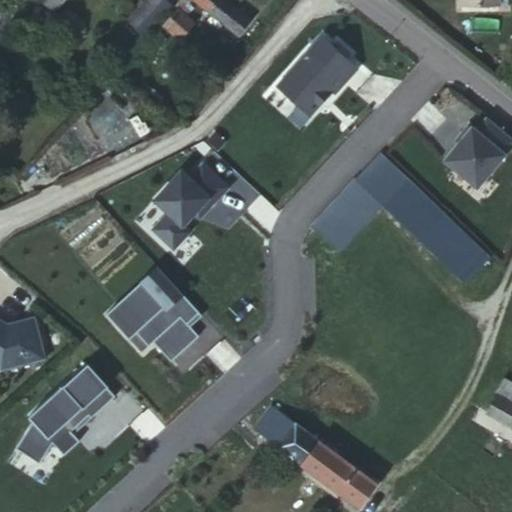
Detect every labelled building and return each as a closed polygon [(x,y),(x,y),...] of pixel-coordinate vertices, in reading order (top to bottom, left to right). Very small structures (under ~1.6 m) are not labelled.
[(42,0),(52,8),(59,0),(42,0)] [(145,0),(128,19),(145,35),(171,5),(165,0),(145,0)] [(240,0),(211,0),(218,5),(229,15),(242,25),(255,13),(240,0)] [(225,19),(229,15),(218,5),(214,10),(225,19)] [(191,22),(178,9),(165,25),(178,37),(191,22)] [(345,80),(311,48),(278,84),(312,117),(345,80)] [(482,189),(511,152),(511,136),(488,115),(477,128),(474,125),(445,160),(482,189)] [(491,257),(380,152),(314,223),(341,249),(382,204),(466,282),(491,257)] [(200,312),(158,266),(106,313),(129,338),(148,321),(159,334),(153,340),(171,360),(199,335),(187,323),(200,312)] [(47,357),(37,316),(10,322),(0,316),(0,366),(2,368),(47,357)] [(33,420),(16,446),(39,462),(53,441),(64,454),(80,440),(71,430),(89,414),(92,417),(116,396),(86,363),(29,415),(33,420)] [(496,391),(500,394),(511,400),(511,384),(503,380),(496,391)] [(511,427),(511,400),(500,394),(488,413),(511,427)] [(337,453),(325,445),(277,409),(261,431),(360,507),(378,484),(337,453)] [(329,439),(325,445),(337,453),(341,448),(329,439)]
